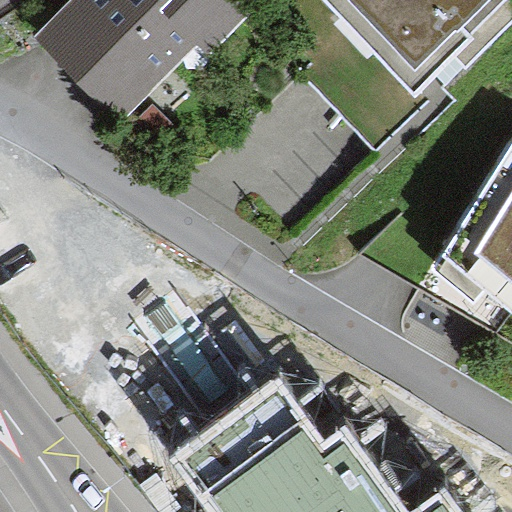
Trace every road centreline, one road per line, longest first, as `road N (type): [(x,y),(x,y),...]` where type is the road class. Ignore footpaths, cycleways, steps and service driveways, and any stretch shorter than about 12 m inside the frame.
road 1 (residential): [(511,426),(0,105)]
road 2 (secondary): [(0,404),(79,511)]
